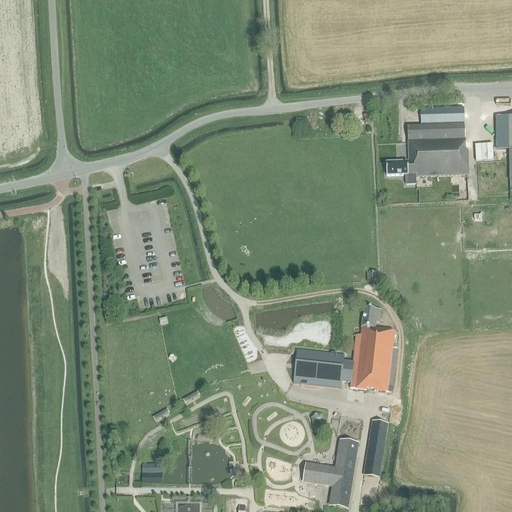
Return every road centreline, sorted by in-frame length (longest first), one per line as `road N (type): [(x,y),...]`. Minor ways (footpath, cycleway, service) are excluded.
road 1 (unclassified): [(64,174),(143,152),(226,114),(511,85)]
road 2 (unclassified): [(64,174),(51,0)]
road 3 (track): [(380,297),(348,290),(242,303)]
